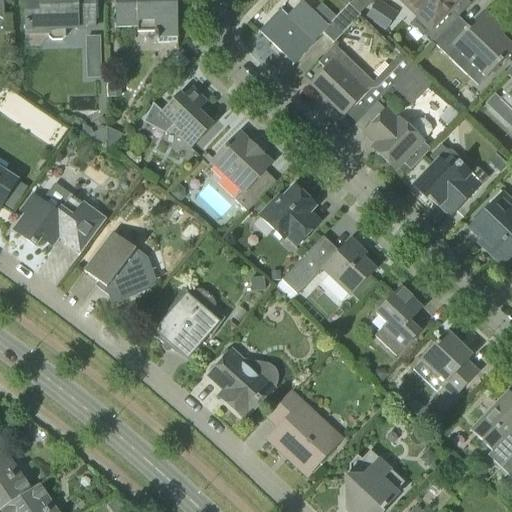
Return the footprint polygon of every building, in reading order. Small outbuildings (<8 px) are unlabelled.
[(65,29),(94,29),(93,0),(24,0),(25,34),(47,34),(48,38),(52,42),(61,41),(65,37),(65,29)] [(114,0),(115,28),(136,28),(136,33),(154,33),(154,41),(163,40),(163,38),(177,38),(176,6),(172,6),(172,0),(114,0)] [(402,0),(432,28),(423,36),(433,45),(456,21),(447,12),(458,0),(402,0)] [(348,5),(335,18),(320,4),(312,13),(302,4),(303,2),(302,1),(286,18),(280,12),(282,11),(281,10),(257,35),(258,36),(260,34),(293,65),(290,67),(291,68),(316,43),(315,42),(322,34),(333,45),(360,16),(348,5)] [(396,15),(376,1),(364,19),(384,33),(396,15)] [(477,88),(486,79),(511,51),(511,48),(492,29),(496,25),(483,12),(468,28),(457,19),(456,21),(433,45),(447,59),(477,88)] [(317,63),(323,69),(339,52),(333,46),(317,63)] [(384,95),(391,88),(412,67),(399,55),(372,84),(341,54),(311,86),(342,117),(357,101),(368,112),(384,95)] [(101,58),(87,58),(87,78),(101,78),(101,58)] [(511,65),(504,74),(511,81),(511,83),(502,94),(504,96),(499,101),(511,113),(511,65)] [(412,67),(391,88),(410,107),(431,85),(412,67)] [(179,94),(161,113),(153,105),(143,124),(165,134),(168,131),(190,151),(213,127),(198,113),(206,104),(191,89),(182,98),(179,94)] [(430,150),(422,142),(431,133),(430,127),(424,121),(419,120),(409,131),(399,121),(397,122),(386,111),(363,134),(375,146),(371,149),(395,171),(401,164),(409,172),(430,150)] [(86,138),(106,153),(106,127),(86,138)] [(106,153),(122,136),(106,127),(106,153)] [(234,202),(246,214),(275,183),(264,172),(270,165),(239,134),(211,163),(242,193),(234,202)] [(469,175),(460,166),(461,165),(461,162),(451,152),(446,152),(440,146),(428,158),(434,164),(428,171),(427,170),(422,175),(423,176),(412,188),(426,201),(429,198),(449,218),(487,179),(477,170),(473,170),(469,175)] [(494,149),(487,156),(499,168),(506,161),(494,149)] [(16,182),(0,171),(0,207),(1,206),(12,212),(27,188),(16,182)] [(178,203),(183,199),(182,191),(177,186),(169,196),(178,203)] [(285,239),(296,249),(319,224),(309,214),(315,208),(294,187),(282,199),(279,197),(259,218),(283,241),(285,239)] [(103,221),(70,196),(58,213),(33,194),(19,212),(24,216),(13,231),(34,247),(40,239),(52,247),(60,235),(68,241),(66,244),(79,254),(103,221)] [(501,268),(511,256),(511,203),(502,194),(468,230),(480,242),(477,245),(501,268)] [(137,295),(146,283),(139,268),(146,259),(112,234),(83,272),(105,289),(112,306),(137,295)] [(322,271),(350,298),(375,272),(357,255),(360,251),(349,240),(338,253),(322,238),(281,281),(297,297),(322,271)] [(279,282),(279,273),(271,273),(271,282),(279,282)] [(252,294),(264,293),(263,281),(251,282),(252,294)] [(374,338),(396,358),(422,331),(411,320),(421,309),(400,289),(375,315),(386,325),(374,338)] [(211,339),(224,320),(214,312),(209,317),(186,297),(189,294),(183,290),(166,313),(169,316),(155,331),(154,330),(150,336),(171,351),(173,349),(186,360),(207,336),(211,339)] [(440,388),(453,400),(478,373),(466,362),(471,357),(447,334),(437,345),(437,344),(420,361),(444,384),(440,388)] [(249,415),(271,392),(270,391),(271,390),(272,388),(273,386),(274,385),(275,383),(275,381),(276,378),(276,377),(275,375),(275,374),(275,373),(274,372),(272,370),(271,369),(270,368),(269,368),(268,367),(266,367),(265,367),(262,368),(260,368),(257,370),(255,371),(254,372),(252,374),(239,363),(240,362),(230,353),(208,378),(224,392),(218,398),(242,420),(248,414),(249,415)] [(387,377),(383,373),(377,373),(372,377),(380,385),(387,377)] [(309,474),(341,441),(291,392),(267,417),(278,428),(267,441),(282,455),(285,452),(309,474)] [(470,432),(478,440),(491,452),(487,457),(500,469),(511,456),(511,396),(508,392),(470,432)] [(429,405),(417,417),(431,431),(443,418),(429,405)] [(0,453),(0,511),(32,490),(31,490),(5,451),(0,453)] [(382,511),(398,495),(395,493),(403,484),(369,453),(361,461),(357,457),(349,466),(349,478),(344,478),(345,511),(382,511)] [(429,467),(435,461),(429,455),(423,461),(429,467)] [(511,456),(500,469),(511,480),(511,456)] [(0,511),(1,511),(58,511),(40,485),(31,490),(32,490),(0,511)] [(106,506),(110,511),(120,511),(123,510),(116,499),(106,506)]
